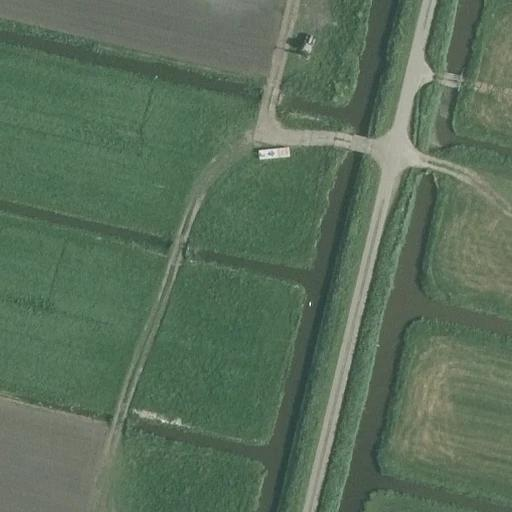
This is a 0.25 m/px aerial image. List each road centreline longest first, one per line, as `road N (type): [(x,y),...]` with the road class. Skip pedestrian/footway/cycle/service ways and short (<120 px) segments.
road 1 (track): [(97,511),(186,226),(224,155),(262,131)]
road 2 (track): [(293,0),(262,131),(392,154)]
road 3 (track): [(511,197),(392,154)]
